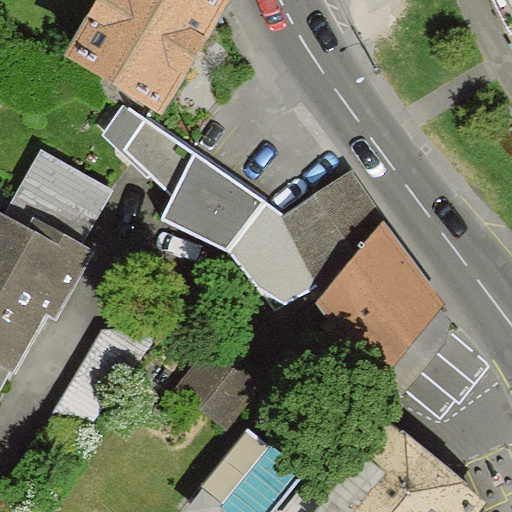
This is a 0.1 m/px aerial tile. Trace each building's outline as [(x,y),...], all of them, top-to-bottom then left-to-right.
[(171,106),(234,3),(228,0),(117,0),(84,54),(171,106)] [(179,202),(201,156),(188,147),(127,105),(107,136),(179,202)] [(511,121),(500,132),(511,148),(511,121)] [(48,143),(23,190),(97,229),(122,183),(48,143)] [(236,252),(271,204),(201,156),(179,202),(170,220),(236,252)] [(334,299),(386,224),(352,174),(288,217),(271,204),(236,252),(263,291),(292,306),(327,284),(334,299)] [(0,397),(48,307),(59,312),(92,254),(41,224),(37,234),(0,212),(0,397)] [(324,308),(380,392),(448,310),(386,224),(334,299),(324,308)] [(264,385),(216,349),(180,396),(228,432),(264,385)] [(325,511),(466,511),(477,499),(394,430),(335,501),(325,511)] [(325,511),(335,501),(251,431),(189,505),(197,511),(325,511)]
